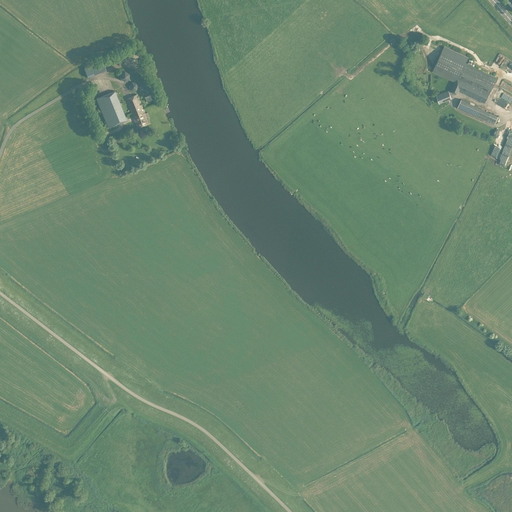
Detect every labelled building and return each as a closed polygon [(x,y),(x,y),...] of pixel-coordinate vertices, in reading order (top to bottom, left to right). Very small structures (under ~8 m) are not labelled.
[(497,77),(465,62),(468,56),(444,45),(433,70),(456,81),(451,90),(457,93),(458,90),(484,102),(497,77)] [(498,52),(494,60),(500,63),(504,55),(498,52)] [(102,59),(84,67),(88,76),(106,69),(102,59)] [(138,86),(136,81),(129,84),(131,89),(138,86)] [(108,126),(126,119),(114,90),(96,97),(108,126)] [(436,95),(439,102),(451,97),(448,90),(436,95)] [(130,108),(137,126),(148,122),(136,93),(126,98),(128,104),(130,104),(131,107),(130,108)] [(498,115),(461,98),(457,106),(494,123),(498,115)]
